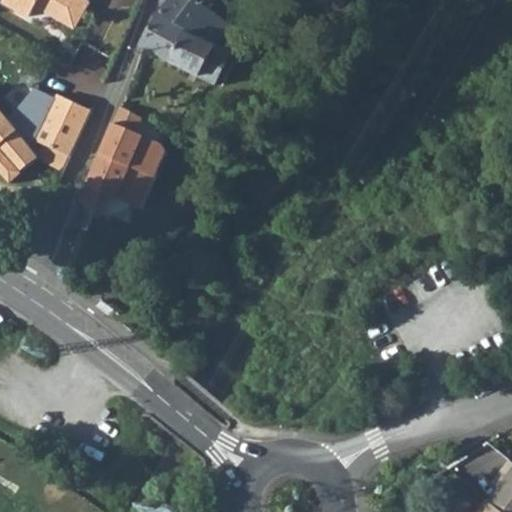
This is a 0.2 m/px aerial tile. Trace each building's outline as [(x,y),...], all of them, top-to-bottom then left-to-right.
[(37,2),(75,26),(90,2),(87,0),(7,0),(30,14),(37,2)] [(143,46),(216,84),(233,54),(218,46),(197,36),(217,12),(212,9),(217,0),(167,0),(157,12),(138,44),(143,46)] [(218,46),(229,28),(228,21),(217,12),(197,36),(218,46)] [(9,120),(0,109),(0,177),(9,189),(19,179),(18,178),(38,159),(39,160),(51,148),(57,135),(76,145),(92,111),(38,88),(9,120)] [(141,118),(137,126),(146,130),(149,122),(141,118)] [(73,215),(70,223),(87,230),(95,216),(79,201),(73,215)] [(122,313),(104,299),(99,306),(117,320),(122,313)] [(511,511),(511,475),(490,503),(500,511),(511,511)] [(500,511),(490,503),(482,511),(500,511)]
